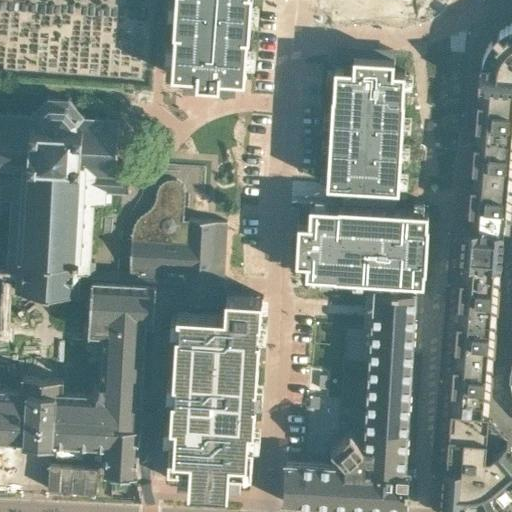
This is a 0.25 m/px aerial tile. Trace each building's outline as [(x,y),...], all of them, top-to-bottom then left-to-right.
[(176,32),(173,74),(185,75),(184,90),(234,94),(235,79),(246,80),(252,0),(176,0),(174,32),(176,32)] [(511,0),(482,0),(481,16),(477,68),(475,68),(474,69),(473,69),(472,70),(472,71),(471,72),(471,73),(471,74),(471,75),(472,76),(472,77),(473,78),(474,79),(475,79),(476,80),(475,83),(472,126),(477,127),(477,129),(477,140),(476,140),(473,171),(474,171),(473,182),(472,182),(469,225),(464,225),(461,261),(464,262),(463,275),(462,275),(459,306),(460,307),(459,318),(458,318),(456,350),(457,350),(456,361),(455,361),(452,393),(453,393),(452,406),(451,406),(450,422),(451,422),(450,432),(449,432),(447,453),(448,453),(449,454),(449,455),(450,455),(449,462),(449,463),(448,463),(448,464),(445,463),(441,509),(464,511),(473,511),(476,510),(491,507),(498,504),(498,503),(511,493),(511,444),(511,443),(507,437),(507,438),(505,435),(503,432),(502,433),(493,422),(494,421),(491,419),(488,416),(489,413),(490,409),(489,409),(490,396),(491,396),(493,365),(492,364),(493,353),(494,353),(497,321),(496,321),(497,310),(498,310),(500,278),(499,278),(500,265),(501,265),(505,225),(510,225),(511,217),(511,214),(511,0)] [(333,94),(328,183),(400,187),(405,97),(404,97),(406,69),(394,69),(395,57),(393,56),(394,49),(347,46),(345,66),(336,65),(334,94),(333,94)] [(0,197),(13,198),(10,254),(5,254),(4,265),(3,275),(4,275),(18,275),(17,290),(76,293),(76,279),(90,280),(91,272),(94,272),(94,261),(91,261),(94,212),(95,202),(110,202),(110,191),(123,191),(129,192),(131,164),(122,164),(122,162),(117,162),(117,156),(119,129),(124,130),(124,126),(119,126),(119,119),(109,118),(109,113),(105,113),(105,118),(98,118),(98,112),(95,112),(94,118),(82,117),(85,115),(89,114),(88,112),(84,113),(70,101),(72,97),(70,96),(67,100),(51,98),(49,94),(47,95),(48,99),(33,111),(29,110),(28,112),(32,114),(31,115),(19,114),(19,110),(16,109),(16,113),(0,112),(0,197)] [(132,237),(130,273),(157,274),(156,285),(185,286),(184,302),(222,304),(223,291),(224,279),(224,276),(228,219),(214,218),(208,217),(189,216),(189,219),(182,218),(182,212),(183,193),(183,191),(183,188),(182,185),(180,183),(178,181),(175,180),(171,179),(168,179),(165,180),(162,182),(160,184),(159,185),(158,187),(158,189),(158,191),(157,196),(156,199),(154,202),(152,205),(150,208),(147,210),(142,212),(139,216),(136,220),(134,224),(134,229),(132,237)] [(299,221),(297,260),(307,260),(307,273),(309,273),(367,275),(425,278),(425,265),(426,265),(428,222),(427,221),(428,209),(399,207),(339,204),(339,205),(310,204),(310,206),(301,205),(300,221),(299,221)] [(0,437),(31,440),(46,441),(108,444),(106,470),(138,471),(140,426),(142,398),(141,398),(145,332),(146,323),(154,323),(156,287),(156,285),(157,274),(130,273),(117,272),(118,271),(94,272),(91,272),(90,280),(89,316),(88,316),(87,327),(90,327),(89,343),(103,344),(101,383),(100,382),(98,381),(97,381),(96,381),(95,382),(94,383),(93,384),(93,386),(94,387),(94,388),(95,389),(96,390),(97,390),(98,392),(63,390),(63,376),(22,374),(21,388),(0,386),(0,323),(2,323),(2,311),(1,312),(4,275),(3,275),(4,265),(0,264),(0,437)] [(179,308),(169,463),(191,465),(190,487),(229,490),(230,467),(252,469),(263,294),(227,292),(226,311),(179,308)] [(284,489),(284,500),(408,507),(410,467),(405,467),(416,298),(375,295),(375,304),(366,445),(365,445),(351,429),(333,445),(347,461),(346,463),(286,459),(284,489)]
